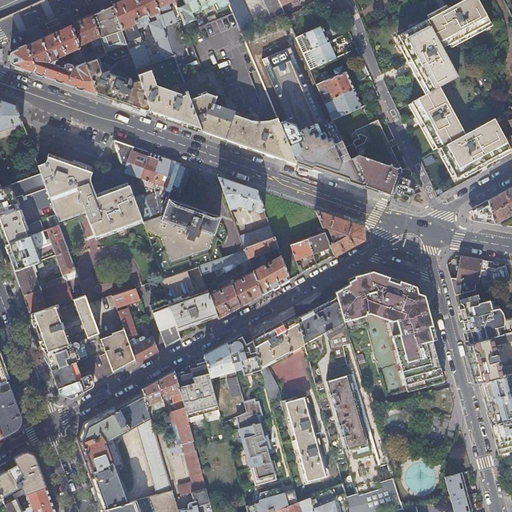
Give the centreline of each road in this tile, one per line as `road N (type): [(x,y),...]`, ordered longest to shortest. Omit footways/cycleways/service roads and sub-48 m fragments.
road 1 (secondary): [(4,82),(418,224)]
road 2 (residential): [(361,254),(49,425)]
road 3 (residential): [(437,213),(337,0)]
road 4 (residential): [(495,506),(436,281)]
road 5 (tertiary): [(49,425),(0,289)]
